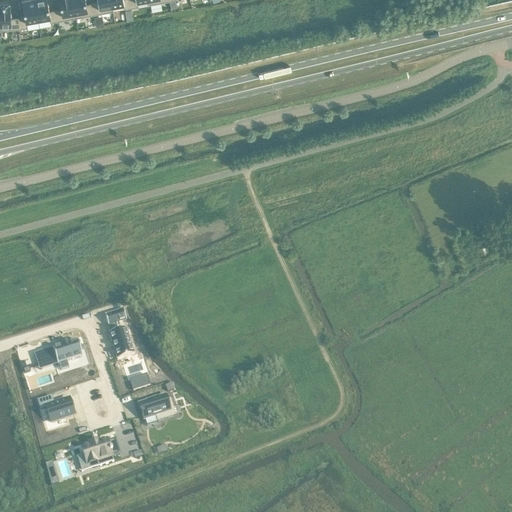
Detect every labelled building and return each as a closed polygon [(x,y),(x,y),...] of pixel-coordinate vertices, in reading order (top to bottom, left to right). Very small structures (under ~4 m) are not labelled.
[(21,0),(24,16),(18,17),(19,29),(27,27),(27,24),(38,22),(34,0),(21,0)] [(47,0),(34,0),(38,22),(50,20),(50,22),(57,21),(55,10),(49,11),(47,0)] [(59,0),(61,8),(55,10),(57,21),(75,18),(71,0),(59,0)] [(85,0),(71,0),(75,18),(94,14),(92,3),(86,4),(85,0)] [(97,0),(98,2),(92,3),(94,14),(113,11),(110,0),(97,0)] [(110,0),(113,11),(112,6),(123,4),(124,9),(131,8),(129,0),(110,0)] [(10,1),(0,2),(0,30),(19,29),(18,17),(11,18),(10,1)] [(123,310),(105,316),(108,327),(111,326),(113,333),(109,334),(117,361),(134,355),(126,329),(121,331),(118,323),(122,322),(126,321),(123,310)] [(60,346),(34,354),(39,371),(58,365),(59,365),(60,371),(69,368),(67,362),(82,358),(77,341),(69,343),(68,342),(60,344),(60,346)] [(146,376),(130,381),(133,391),(150,386),(146,376)] [(153,400),(138,405),(144,421),(156,417),(157,422),(159,421),(175,416),(170,401),(167,402),(165,396),(158,398),(157,398),(158,399),(154,400),(153,400)] [(51,397),(38,401),(40,410),(46,408),(51,423),(74,416),(69,400),(53,405),(51,397)] [(83,456),(79,457),(84,472),(114,462),(113,458),(114,458),(121,455),(116,439),(108,441),(107,439),(106,439),(106,437),(98,440),(98,441),(89,444),(89,443),(81,446),(81,447),(80,447),(83,456)] [(46,464),(47,470),(54,468),(52,462),(46,464)]
